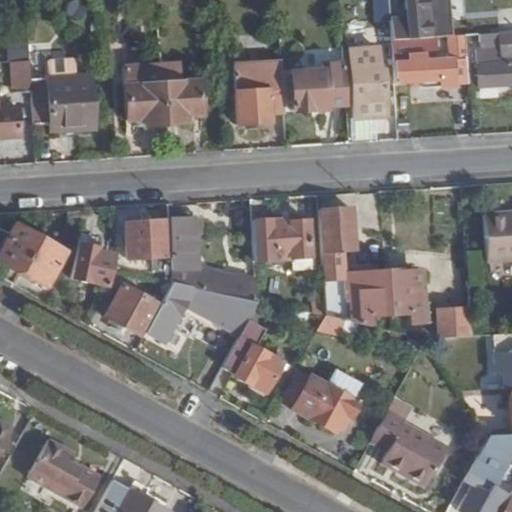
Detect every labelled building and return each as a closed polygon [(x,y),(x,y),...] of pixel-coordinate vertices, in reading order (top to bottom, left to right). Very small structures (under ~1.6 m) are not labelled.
[(389,0),(374,0),(376,21),(390,20),(389,0)] [(390,27),(391,40),(428,38),(427,0),(404,0),(405,26),(390,27)] [(511,31),(479,34),(480,50),(476,50),(478,86),(511,84),(511,31)] [(435,79),(468,78),(465,35),(428,38),(391,40),(394,81),(418,80),(419,84),(435,83),(435,79)] [(27,43),(7,44),(7,60),(27,59),(27,43)] [(348,50),(349,71),(364,70),(365,77),(378,76),(376,47),(348,50)] [(11,92),(30,91),(29,80),(28,62),(9,63),(11,92)] [(326,106),(346,105),(344,80),(343,70),(343,63),(319,64),(320,71),(290,74),(293,112),(313,110),(313,108),(326,108),(326,106)] [(269,113),(284,111),(281,64),(234,67),(237,127),(269,125),(269,113)] [(160,67),(164,125),(184,124),(183,117),(200,116),(198,82),(177,83),(175,66),(160,67)] [(142,126),(164,125),(160,67),(140,69),(140,86),(122,87),(124,121),(143,119),(142,126)] [(349,71),(353,119),(386,116),(383,76),(378,76),(365,77),(364,70),(349,71)] [(30,91),(32,125),(47,124),(47,127),(71,126),(72,132),(92,131),(89,77),(29,80),(30,91)] [(0,131),(17,131),(16,114),(14,114),(13,110),(0,110),(0,131)] [(183,117),(184,124),(201,123),(200,116),(183,117)] [(125,127),(142,126),(143,119),(124,121),(125,127)] [(347,211),(314,212),(316,235),(349,233),(347,211)] [(511,262),(511,212),(482,215),(486,264),(511,262)] [(270,229),(251,230),(253,257),(272,257),(272,259),(290,258),(304,258),(306,258),(304,222),(280,223),(280,220),(270,220),(270,229)] [(190,222),(168,224),(171,282),(171,283),(256,302),(255,283),(197,268),(182,264),(182,254),(193,254),(192,237),(190,237),(190,222)] [(165,256),(162,224),(125,226),(127,259),(165,256)] [(0,262),(19,273),(37,240),(14,226),(8,236),(0,249),(0,262)] [(349,233),(316,235),(317,253),(340,253),(350,252),(349,233)] [(81,247),(96,251),(99,240),(83,236),(81,247)] [(63,254),(37,240),(19,273),(45,287),(63,254)] [(117,271),(116,260),(111,259),(111,257),(95,252),(96,251),(81,247),(73,280),(108,288),(117,271)] [(386,315),(383,272),(352,274),(353,290),(342,290),(340,253),(317,253),(322,308),(322,316),(340,320),(366,326),(365,316),(386,315)] [(196,254),(193,254),(182,254),(182,264),(197,268),(196,254)] [(304,267),(304,258),(290,258),(290,267),(304,267)] [(411,271),(383,272),(386,315),(402,314),(403,324),(415,324),(413,304),(418,303),(416,287),(412,287),(411,271)] [(171,283),(161,281),(152,297),(158,299),(161,301),(171,283)] [(161,301),(151,319),(170,329),(185,302),(240,331),(256,302),(171,283),(161,301)] [(158,299),(152,297),(148,303),(120,287),(103,317),(138,337),(158,299)] [(292,303),(290,309),(309,313),(311,308),(292,303)] [(424,303),(418,303),(413,304),(415,324),(425,323),(424,303)] [(322,316),(322,308),(311,308),(309,313),(322,316)] [(469,338),(467,309),(436,311),(438,340),(469,338)] [(335,336),(340,320),(322,316),(315,331),(335,336)] [(230,348),(218,371),(231,379),(233,377),(264,394),(280,363),(277,361),(278,358),(274,357),(273,359),(249,346),(243,355),(230,348)] [(296,366),(276,401),(292,410),(311,374),(296,366)] [(326,382),(353,396),(361,382),(335,367),(326,382)] [(326,382),(311,374),(292,410),(336,433),(348,411),(354,415),(362,402),(326,382)] [(386,411),(369,443),(386,452),(381,460),(397,468),(395,472),(424,487),(446,446),(403,423),(404,421),(386,411)] [(0,455),(11,433),(0,427),(0,455)] [(248,429),(246,441),(267,444),(268,432),(248,429)] [(511,434),(510,435),(488,437),(467,475),(475,480),(457,511),(458,511),(495,511),(505,496),(490,487),(508,453),(511,446),(511,434)] [(80,509),(96,479),(69,464),(72,456),(46,442),(26,479),(80,509)] [(381,460),(380,463),(395,472),(397,468),(381,460)] [(126,492),(140,499),(146,489),(132,481),(126,492)] [(110,483),(92,511),(163,511),(140,499),(126,492),(110,483)] [(511,511),(511,491),(500,511),(511,511)]
